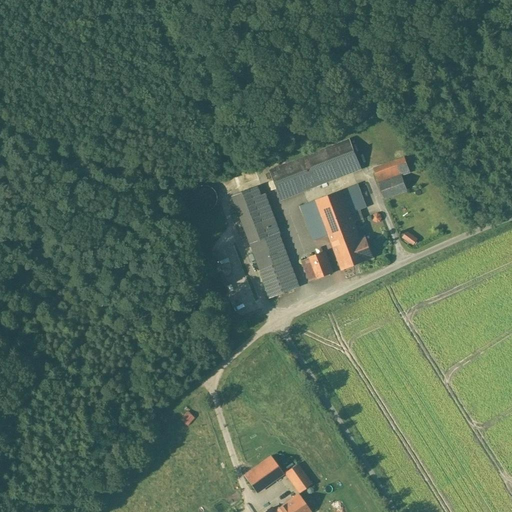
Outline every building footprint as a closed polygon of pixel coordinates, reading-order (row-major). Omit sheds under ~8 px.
[(350,140),(269,171),(280,200),(361,169),(350,140)] [(411,172),(407,162),(375,173),(384,198),(407,191),(402,175),(411,172)] [(366,258),(372,257),(368,246),(363,247),(350,213),(366,207),(357,185),(301,206),(314,240),(325,236),(324,232),(327,230),(342,270),(344,270),(342,266),(349,263),(350,267),(352,267),(351,265),(357,263),(358,264),(359,264),(359,263),(367,260),(366,258)] [(211,188),(206,186),(200,186),(194,189),(191,193),(190,199),(191,205),(195,210),(201,212),(207,212),(212,209),(216,204),(217,198),(215,193),(211,188)] [(264,227),(250,189),(231,196),(270,297),(299,286),(275,223),(264,227)] [(418,244),(421,237),(409,231),(405,238),(418,244)] [(325,253),(302,261),(310,281),(332,272),(325,253)] [(181,419),(189,426),(197,416),(189,409),(181,419)] [(270,457),(243,476),(256,493),(283,474),(270,457)] [(297,464),(285,473),(299,493),(311,484),(297,464)] [(298,494),(273,511),(310,511),(298,494)]
